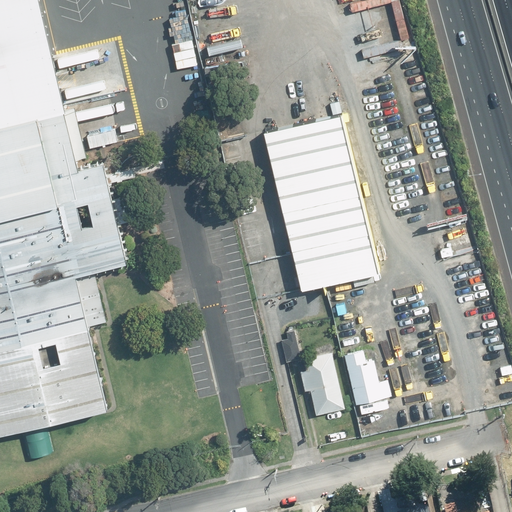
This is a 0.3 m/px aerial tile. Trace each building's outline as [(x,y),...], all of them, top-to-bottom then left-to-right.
[(0,0),(0,432),(121,404),(90,270),(128,261),(105,163),(82,169),(42,0),(0,0)] [(372,270),(335,113),(259,131),(296,288),(372,270)] [(301,358),(295,336),(282,339),(287,362),(301,358)] [(364,348),(345,352),(357,403),(393,395),(388,378),(379,380),(374,359),(367,361),(364,348)] [(346,407),(333,351),(304,357),(317,414),(346,407)] [(488,511),(489,511),(488,511),(456,511),(455,503),(443,506),(444,511),(488,511)]
